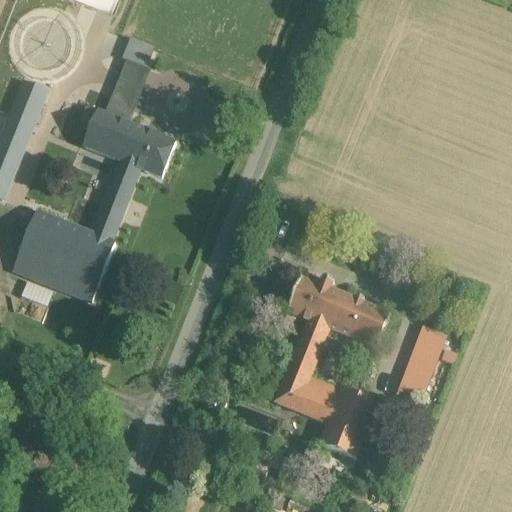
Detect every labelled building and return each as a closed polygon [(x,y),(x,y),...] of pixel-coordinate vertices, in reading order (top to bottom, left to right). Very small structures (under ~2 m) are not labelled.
[(109,109),(134,118),(152,70),(126,61),(109,109)] [(24,87),(0,145),(0,202),(4,204),(48,96),(24,87)] [(143,135),(98,117),(84,152),(121,166),(130,170),(143,135)] [(175,148),(143,135),(130,170),(141,174),(161,182),(175,148)] [(97,224),(44,201),(13,275),(93,308),(117,249),(111,247),(141,174),(130,170),(121,166),(97,224)] [(104,198),(106,182),(89,180),(86,195),(104,198)] [(356,303),(301,281),(287,316),(308,325),(300,345),(300,346),(321,354),(329,334),(376,352),(390,317),(363,306),(364,304),(357,302),(356,303)] [(422,331),(397,399),(420,408),(445,340),(422,331)] [(300,346),(276,406),(296,414),(310,381),(311,377),(312,377),(321,354),(300,346)] [(456,366),(458,355),(445,351),(442,363),(456,366)] [(342,394),(310,381),(296,414),(329,427),(342,394)] [(377,408),(342,394),(329,427),(320,449),(355,463),(377,408)]
